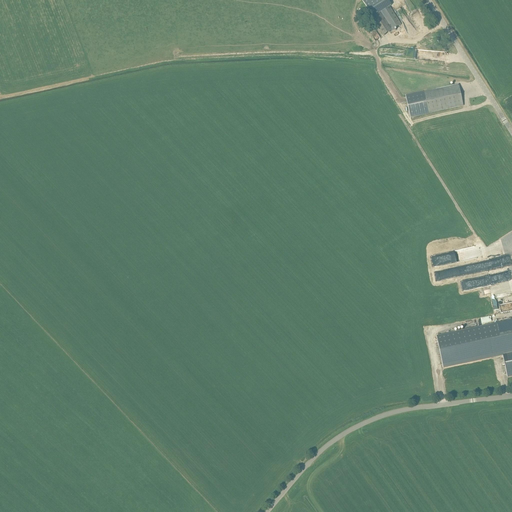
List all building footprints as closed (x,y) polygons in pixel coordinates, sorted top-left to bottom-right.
[(364,0),(362,1),(384,35),(401,24),(390,6),(391,5),(387,0),(364,0)] [(459,85),(405,96),(410,117),(463,106),(462,100),(459,85)] [(460,255),(461,260),(476,258),(474,248),(459,250),(460,255)] [(447,271),(449,278),(466,275),(464,267),(447,271)] [(491,276),(460,281),(462,290),(493,285),(491,276)] [(511,320),(437,337),(443,367),(503,355),(511,352),(511,320)] [(511,352),(503,355),(507,377),(511,376),(511,352)]
